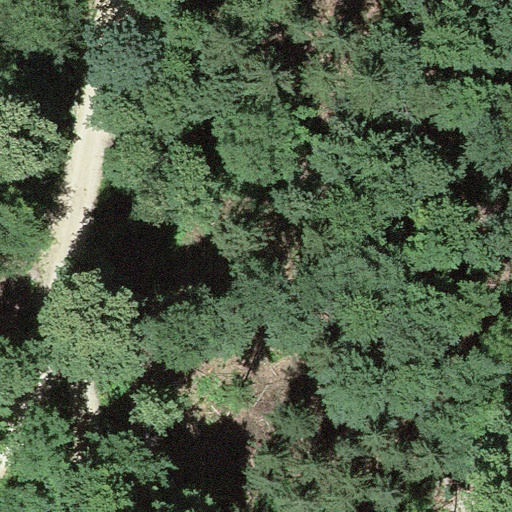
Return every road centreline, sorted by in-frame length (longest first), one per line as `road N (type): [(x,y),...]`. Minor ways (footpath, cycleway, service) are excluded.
road 1 (track): [(122,0),(64,350),(0,454)]
road 2 (track): [(64,350),(102,456),(86,511)]
